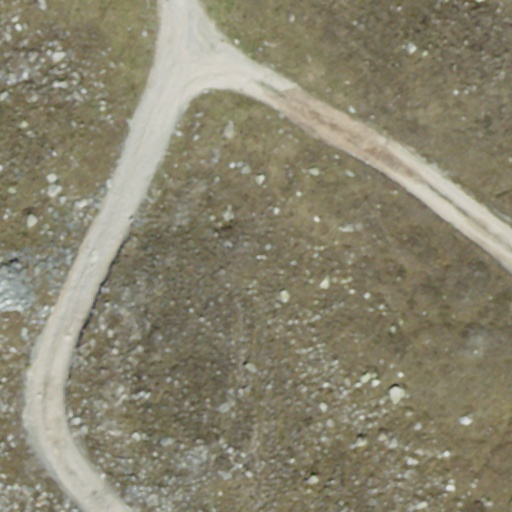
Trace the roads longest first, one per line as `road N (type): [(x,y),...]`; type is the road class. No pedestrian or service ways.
road 1 (track): [(178,0),(195,41),(45,360),(48,434),(107,511)]
road 2 (track): [(195,41),(511,248)]
